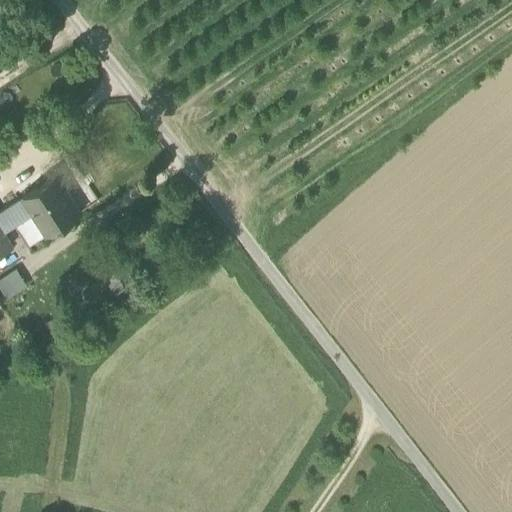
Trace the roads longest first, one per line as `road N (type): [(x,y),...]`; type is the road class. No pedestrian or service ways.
road 1 (residential): [(382,414),(57,0)]
road 2 (unclassified): [(305,511),(382,414)]
road 3 (residential): [(456,511),(382,414)]
